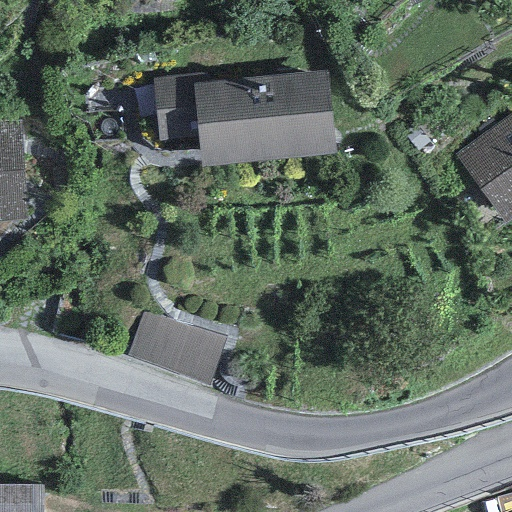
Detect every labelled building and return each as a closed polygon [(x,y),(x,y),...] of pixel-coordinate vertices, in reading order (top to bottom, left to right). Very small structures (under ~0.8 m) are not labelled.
[(325,65),(206,78),(205,71),(152,77),(158,134),(196,130),(199,156),(334,141),(325,65)] [(511,108),(454,152),(502,216),(511,208),(511,108)] [(39,117),(0,119),(0,209),(45,206),(39,117)] [(143,309),(127,353),(208,381),(224,337),(143,309)] [(42,511),(43,479),(0,478),(0,511),(42,511)]
